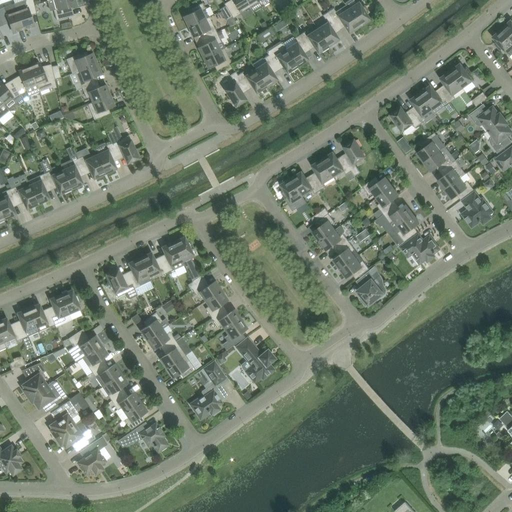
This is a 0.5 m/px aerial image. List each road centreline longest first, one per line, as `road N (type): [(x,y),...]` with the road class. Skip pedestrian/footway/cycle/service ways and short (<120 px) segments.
road 1 (residential): [(212,125),(237,126),(400,20)]
road 2 (residential): [(199,447),(108,316),(83,262)]
road 3 (residential): [(0,241),(151,171),(162,150)]
road 4 (residential): [(469,250),(364,108)]
road 5 (residential): [(299,358),(197,220)]
road 6 (residential): [(356,322),(256,188)]
road 7 (residential): [(162,150),(103,24)]
road 8 (residential): [(199,447),(295,377),(299,358)]
road 9 (residential): [(356,322),(375,323),(469,250)]
road 10 (residential): [(71,490),(141,480),(199,447)]
road 11 (residential): [(256,188),(266,170),(364,108)]
road 12 (residential): [(212,125),(158,3)]
road 13 (residential): [(364,108),(469,33)]
road 14 (residential): [(71,490),(0,386)]
road 15 (residential): [(83,262),(178,216),(197,220)]
